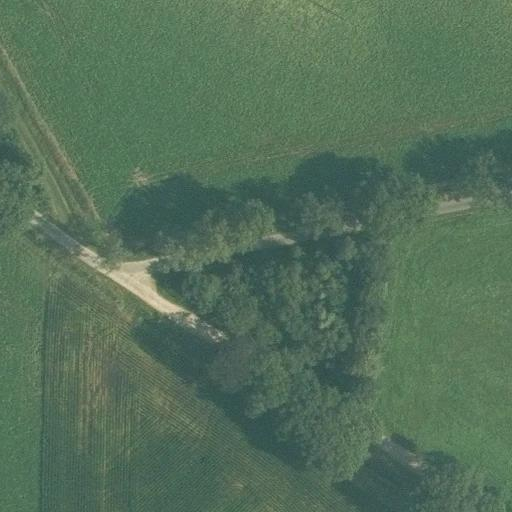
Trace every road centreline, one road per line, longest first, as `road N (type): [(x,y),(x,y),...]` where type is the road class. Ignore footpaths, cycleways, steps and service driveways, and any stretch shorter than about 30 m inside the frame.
road 1 (unclassified): [(0,191),(116,272),(511,192)]
road 2 (track): [(116,272),(496,511)]
road 3 (track): [(88,255),(0,82)]
